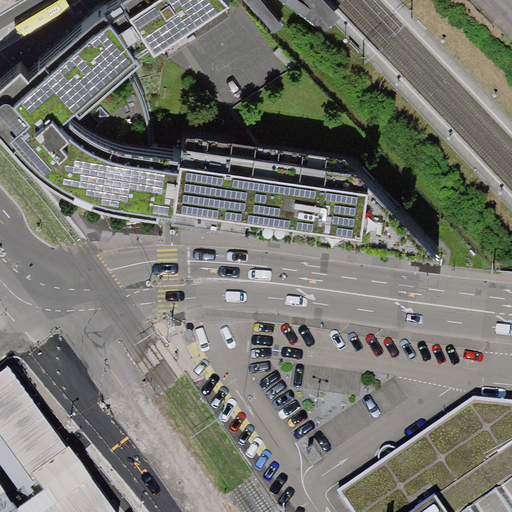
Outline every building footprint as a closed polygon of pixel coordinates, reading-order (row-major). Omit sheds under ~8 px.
[(21,56),(0,74),(0,123),(2,126),(23,150),(47,171),(85,191),(158,206),(158,204),(161,204),(172,206),(180,146),(154,142),(154,126),(148,103),(128,61),(140,50),(137,45),(151,35),(127,0),(105,0),(95,7),(28,65),(21,56)] [(154,40),(214,0),(127,0),(151,35),(154,40)] [(330,0),(307,0),(301,7),(323,30),(342,12),(330,0)] [(265,223),(265,221),(296,226),(439,246),(356,158),(259,145),(248,127),(232,138),(234,141),(182,134),(180,146),(172,206),(172,208),(198,212),(199,213),(199,212),(264,221),(265,223)] [(0,380),(0,448),(29,489),(70,460),(28,402),(8,375),(0,380)] [(511,511),(511,404),(504,404),(474,401),(338,494),(350,511),(511,511)] [(46,511),(110,511),(88,482),(46,511)] [(18,511),(0,486),(0,511),(18,511)]
